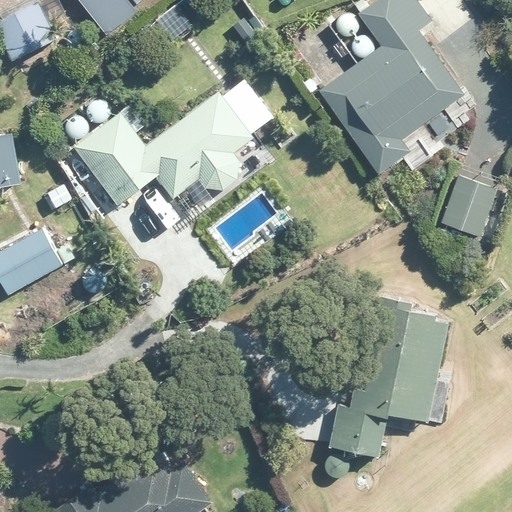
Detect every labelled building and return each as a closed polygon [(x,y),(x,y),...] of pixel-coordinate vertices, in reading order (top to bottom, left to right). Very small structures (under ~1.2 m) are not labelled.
[(62,47),(43,0),(26,0),(0,11),(21,63),(62,47)] [(81,0),(110,37),(146,9),(140,2),(138,0),(81,0)] [(266,0),(278,14),(295,0),(266,0)] [(424,0),(382,0),(364,14),(357,6),(333,24),(360,60),(320,91),(385,175),(420,147),(413,137),(471,93),(420,26),(435,14),(424,0)] [(133,100),(74,148),(84,161),(76,168),(113,212),(158,176),(177,199),(201,179),(205,184),(206,186),(208,187),(209,188),(211,189),(213,190),(215,190),(217,191),(219,191),(221,191),(223,191),(225,191),(227,191),(229,190),(231,189),(233,188),(234,188),(236,186),(238,185),(239,184),(240,182),(242,181),(243,179),(244,177),(244,175),(245,173),(245,171),(246,169),(246,167),(246,165),(245,163),(245,161),(244,159),(244,157),(243,156),(242,154),(285,119),(250,76),(224,97),(218,90),(153,143),(142,129),(150,122),(133,100)] [(0,131),(0,187),(29,183),(20,128),(0,131)] [(511,151),(511,144),(471,132),(444,220),(487,234),(511,151)] [(67,175),(45,187),(58,208),(79,195),(67,175)] [(0,276),(12,294),(65,259),(42,225),(0,253),(0,276)] [(457,311),(371,299),(356,406),(340,403),(334,444),(391,452),(396,415),(442,422),(457,311)] [(163,432),(51,505),(55,511),(198,511),(210,505),(163,432)]
